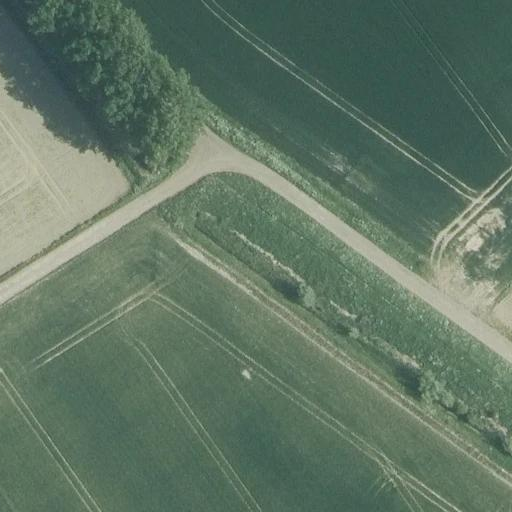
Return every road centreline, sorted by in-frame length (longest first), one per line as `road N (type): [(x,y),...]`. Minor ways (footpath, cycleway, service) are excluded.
road 1 (unclassified): [(511,353),(273,181),(223,156)]
road 2 (unclassified): [(0,297),(223,156)]
road 3 (unclassified): [(223,156),(83,0)]
